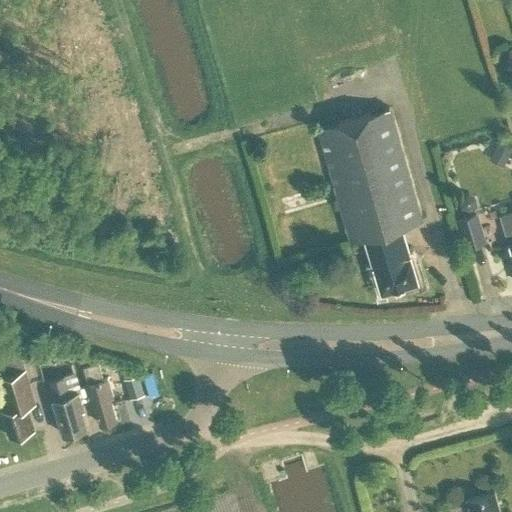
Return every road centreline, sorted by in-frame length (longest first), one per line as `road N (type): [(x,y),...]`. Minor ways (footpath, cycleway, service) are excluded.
road 1 (primary): [(219,342),(411,346),(511,331)]
road 2 (track): [(511,413),(394,447),(315,436),(239,438)]
road 3 (primary): [(0,284),(80,315),(219,342)]
road 4 (tertiary): [(0,487),(195,420)]
